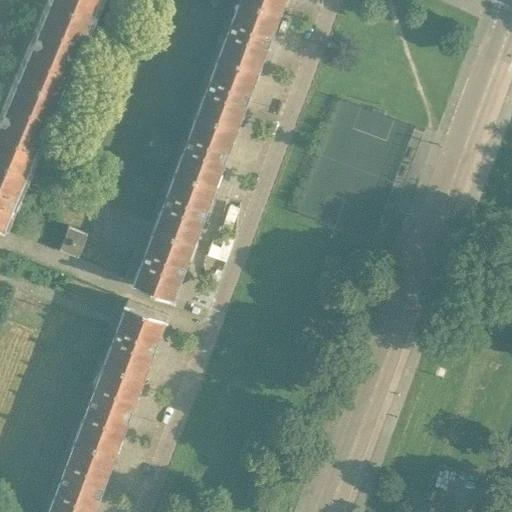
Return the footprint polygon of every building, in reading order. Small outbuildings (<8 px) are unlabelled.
[(87,14),(52,0),(46,0),(15,76),(55,92),(87,14)] [(52,0),(87,14),(92,0),(52,0)] [(262,65),(283,7),(262,0),(239,0),(221,50),(262,65)] [(240,122),(262,65),(221,50),(200,107),(240,122)] [(55,92),(15,76),(0,110),(0,160),(22,170),(55,92)] [(219,180),(240,122),(200,107),(178,165),(219,180)] [(0,222),(22,170),(0,160),(0,222)] [(197,238),(219,180),(178,165),(157,223),(197,238)] [(175,296),(197,238),(157,223),(135,280),(175,296)] [(76,255),(85,233),(67,225),(58,248),(76,255)] [(128,299),(107,357),(147,372),(168,315),(128,299)] [(147,372),(107,357),(78,435),(118,450),(147,372)] [(78,435),(49,510),(54,511),(94,511),(118,450),(78,435)]
